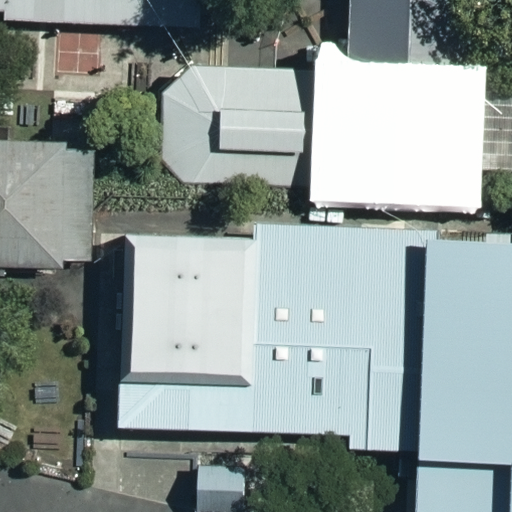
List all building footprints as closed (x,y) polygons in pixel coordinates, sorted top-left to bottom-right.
[(0,0),(0,12),(184,18),(184,0),(0,0)] [(174,168),(199,185),(443,189),(443,170),(511,170),(511,25),(425,24),(425,0),(351,0),(349,73),(264,73),(201,72),(169,95),(159,123),(161,142),(174,168)] [(44,135),(0,134),(0,261),(58,263),(58,255),(73,256),(87,256),(90,149),(43,148),(44,135)] [(511,511),(511,246),(131,232),(125,420),(354,428),(354,441),(411,443),(408,511),(511,511)] [(245,510),(246,468),(201,468),(201,510),(245,510)]
